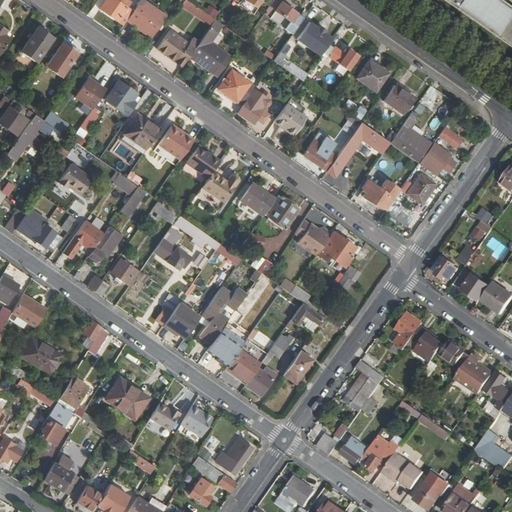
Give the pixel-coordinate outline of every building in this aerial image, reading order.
[(105,0),(100,8),(123,24),(126,19),(136,6),(127,0),(105,0)] [(139,0),(136,6),(126,19),(150,37),(165,16),(142,0),(139,0)] [(195,7),(185,0),(183,0),(180,5),(191,13),(195,7)] [(240,0),(238,3),(253,14),(262,0),(240,0)] [(271,0),(262,12),(291,33),(303,16),(278,0),(271,0)] [(511,0),(435,0),(469,23),(470,22),(511,50),(511,0)] [(308,9),(320,18),(324,12),(312,3),(308,9)] [(209,26),(213,19),(195,7),(191,13),(209,26)] [(210,24),(217,29),(221,25),(213,19),(210,24)] [(319,55),(328,42),(331,38),(322,33),(324,30),(317,25),(316,28),(308,22),(296,39),(319,55)] [(36,26),(19,50),(36,62),(52,38),(36,26)] [(209,26),(197,42),(195,45),(193,48),(201,53),(197,59),(218,74),(231,56),(210,42),(217,32),(209,26)] [(168,30),(155,49),(180,66),(189,54),(193,48),(195,45),(197,42),(191,37),(187,43),(168,30)] [(4,34),(2,37),(8,41),(11,37),(5,33),(4,34)] [(61,42),(44,66),(59,76),(76,52),(61,42)] [(327,56),(347,70),(356,56),(347,49),(344,54),(328,42),(319,55),(325,59),(327,56)] [(189,54),(197,59),(201,53),(193,48),(189,54)] [(272,60),(301,81),(305,75),(284,61),(275,55),(272,60)] [(367,60),(355,78),(374,92),(387,74),(367,60)] [(230,68),(217,87),(235,100),(249,81),(230,68)] [(87,78),(74,97),(91,109),(94,105),(104,90),(87,78)] [(106,99),(128,115),(136,104),(131,100),(135,95),(136,94),(119,81),(106,99)] [(254,85),(249,81),(237,97),(242,101),(254,85)] [(383,100),(402,113),(414,96),(406,90),(405,91),(395,84),(383,100)] [(247,99),(237,112),(252,123),(255,119),(259,122),(268,109),(263,106),(264,104),(266,106),(269,105),(270,103),(270,100),(254,89),(247,99)] [(135,95),(131,100),(136,104),(140,98),(135,95)] [(11,98),(0,114),(0,121),(1,123),(4,118),(16,102),(14,101),(11,98)] [(273,121),(293,135),(306,117),(285,103),(273,121)] [(91,109),(79,126),(86,131),(101,110),(94,105),(91,109)] [(51,126),(31,112),(3,153),(12,160),(24,142),(27,144),(32,136),(29,134),(34,127),(45,134),(51,126)] [(138,115),(124,133),(146,148),(159,130),(138,115)] [(0,124),(13,133),(17,127),(4,118),(1,123),(0,124)] [(404,120),(398,127),(405,132),(410,124),(404,120)] [(336,155),(325,170),(333,175),(360,136),(382,151),(388,142),(359,122),(336,155)] [(445,126),(438,138),(457,150),(464,139),(445,126)] [(180,157),(191,142),(170,127),(159,143),(153,151),(174,166),(180,157)] [(389,141),(417,161),(424,151),(406,138),(396,131),(389,141)] [(406,138),(424,151),(429,144),(410,131),(406,138)] [(120,140),(141,154),(146,148),(124,133),(120,140)] [(78,146),(87,147),(87,139),(79,138),(78,146)] [(313,138),(303,153),(319,165),(330,150),(313,138)] [(431,143),(418,162),(435,174),(440,167),(447,172),(454,162),(447,157),(449,155),(431,143)] [(54,151),(61,157),(66,150),(58,145),(54,151)] [(211,171),(220,159),(212,154),(212,155),(198,145),(182,167),(204,182),(211,171)] [(330,150),(319,165),(325,170),(336,155),(330,150)] [(70,163),(57,182),(66,189),(67,187),(78,195),(91,178),(70,163)] [(511,164),(500,182),(511,190),(511,164)] [(211,171),(200,188),(222,203),(239,179),(231,174),(225,182),(211,171)] [(130,172),(128,178),(140,183),(142,176),(130,172)] [(405,180),(400,187),(422,203),(436,183),(420,173),(412,184),(405,180)] [(366,178),(360,186),(365,190),(361,195),(377,206),(378,204),(385,209),(389,203),(399,189),(385,179),(379,187),(366,178)] [(9,196),(15,184),(7,180),(1,192),(9,196)] [(123,187),(131,193),(136,186),(128,180),(123,187)] [(250,184),(239,200),(262,215),(263,213),(274,199),(263,192),(262,193),(250,184)] [(130,194),(119,210),(126,215),(137,199),(130,194)] [(274,199),(263,213),(284,228),(298,209),(277,194),(274,199)] [(151,209),(171,223),(172,223),(177,215),(157,201),(151,209)] [(384,211),(405,226),(411,218),(389,203),(385,209),(384,211)] [(144,204),(133,220),(140,225),(151,209),(144,204)] [(477,218),(489,222),(493,211),(480,207),(477,218)] [(20,220),(15,227),(44,247),(45,244),(51,248),(60,236),(43,224),(46,220),(28,208),(20,220)] [(119,210),(114,217),(121,222),(126,215),(119,210)] [(13,215),(3,228),(10,233),(15,227),(20,220),(13,215)] [(69,215),(60,228),(64,231),(74,219),(69,215)] [(172,223),(192,237),(191,240),(201,247),(208,237),(207,236),(180,217),(177,215),(172,223)] [(84,219),(61,252),(69,257),(79,243),(90,251),(103,233),(84,219)] [(301,238),(297,243),(316,255),(322,247),(331,234),(324,228),(317,230),(316,228),(310,224),(309,225),(303,220),(294,233),(301,238)] [(478,227),(489,235),(493,230),(482,222),(478,227)] [(169,226),(153,250),(178,268),(181,263),(184,266),(190,257),(172,245),(180,234),(169,226)] [(103,233),(90,251),(87,255),(96,262),(102,254),(107,257),(122,237),(107,227),(103,233)] [(322,247),(337,257),(335,261),(344,267),(352,255),(348,253),(353,245),(333,231),(331,234),(322,247)] [(250,232),(242,243),(250,249),(254,245),(261,246),(262,235),(254,235),(250,232)] [(216,250),(236,264),(239,259),(234,255),(219,245),(216,250)] [(466,263),(475,251),(466,245),(458,257),(466,263)] [(193,264),(203,269),(209,257),(199,252),(193,264)] [(255,255),(251,268),(272,274),(276,262),(255,255)] [(120,259),(110,272),(128,285),(138,271),(120,259)] [(446,260),(435,275),(443,280),(446,276),(450,279),(457,270),(453,266),(454,265),(446,260)] [(350,266),(335,286),(338,288),(335,291),(342,296),(353,281),(354,281),(360,273),(350,266)] [(465,269),(455,283),(461,288),(471,273),(465,269)] [(94,274),(86,286),(93,291),(102,279),(94,274)] [(2,275),(0,277),(0,300),(6,304),(18,285),(2,275)] [(473,275),(463,290),(481,302),(482,300),(491,287),(473,275)] [(285,277),(279,285),(304,302),(310,293),(285,277)] [(102,279),(93,291),(101,296),(109,284),(102,279)] [(491,287),(482,300),(502,314),(511,299),(511,296),(494,283),(491,287)] [(220,286),(201,314),(209,320),(205,326),(198,336),(210,344),(222,327),(228,319),(219,313),(226,304),(235,310),(246,295),(236,288),(232,294),(220,286)] [(21,293),(10,312),(35,327),(46,309),(21,293)] [(171,312),(164,323),(184,338),(196,320),(198,318),(178,303),(171,312)] [(301,303),(290,320),(296,324),(302,315),(317,325),(322,317),(316,313),(301,303)] [(316,313),(322,317),(337,328),(342,321),(321,305),(316,313)] [(1,307),(0,307),(0,326),(1,327),(10,312),(1,307)] [(156,320),(163,325),(164,323),(171,312),(164,307),(156,320)] [(408,313),(396,330),(401,333),(394,343),(404,350),(408,344),(413,338),(422,325),(423,324),(408,313)] [(209,320),(201,314),(198,318),(196,320),(205,326),(209,320)] [(90,320),(82,333),(86,336),(80,346),(87,351),(88,350),(102,328),(90,320)] [(420,344),(415,349),(432,361),(445,343),(437,338),(438,336),(422,325),(413,338),(420,344)] [(218,360),(227,366),(238,349),(243,342),(222,327),(210,344),(206,351),(214,357),(212,358),(217,362),(218,360)] [(102,328),(88,350),(93,354),(107,332),(102,328)] [(22,354),(41,365),(38,369),(50,376),(61,357),(31,338),(22,354)] [(420,344),(413,338),(408,344),(415,349),(420,344)] [(441,354),(456,365),(453,370),(459,373),(471,356),(466,353),(465,353),(449,343),(441,354)] [(227,366),(225,368),(246,383),(257,367),(259,364),(238,349),(227,366)] [(299,350),(282,374),(295,383),(312,360),(299,350)] [(20,358),(38,369),(41,365),(22,354),(20,358)] [(265,355),(260,362),(265,365),(270,358),(265,355)] [(456,378),(480,394),(492,376),(477,365),(480,361),(472,355),(471,356),(459,373),(456,378)] [(364,373),(380,384),(385,377),(362,360),(356,368),(364,373)] [(10,371),(23,380),(27,374),(13,365),(9,371),(10,371)] [(257,367),(246,383),(245,384),(260,395),(272,378),(257,367)] [(364,373),(345,400),(361,412),(362,410),(371,397),(380,384),(364,373)] [(497,373),(485,390),(499,399),(495,404),(504,410),(511,398),(511,393),(502,386),(506,380),(497,373)] [(72,376),(59,397),(76,407),(88,386),(72,376)] [(118,378),(104,398),(132,418),(147,398),(118,378)] [(29,392),(53,407),(56,402),(32,386),(29,392)] [(371,397),(362,410),(369,415),(378,402),(371,397)] [(511,398),(504,410),(503,411),(511,416),(511,398)] [(401,405),(421,420),(424,415),(404,401),(401,405)] [(43,428),(39,435),(52,443),(55,445),(57,440),(64,430),(61,429),(68,417),(72,412),(56,402),(53,407),(41,427),(43,428)] [(158,404),(149,419),(169,431),(179,413),(169,407),(168,410),(158,404)] [(193,405),(182,423),(202,435),(213,417),(204,412),(203,414),(199,411),(200,409),(193,405)] [(84,413),(81,418),(90,424),(93,419),(84,413)] [(421,420),(448,439),(451,435),(427,418),(424,415),(421,420)] [(5,421),(0,428),(0,430),(4,433),(9,425),(5,421)] [(342,422),(335,436),(342,439),(349,426),(342,422)] [(490,430),(475,451),(482,456),(497,435),(490,430)] [(228,433),(211,458),(230,472),(248,446),(228,433)] [(211,434),(204,445),(213,451),(220,440),(211,434)] [(95,448),(99,438),(92,435),(88,445),(95,448)] [(317,446),(330,455),(338,444),(325,435),(317,446)] [(116,441),(130,450),(133,445),(119,436),(116,441)] [(4,438),(0,443),(0,457),(4,460),(6,455),(15,460),(18,455),(9,450),(13,443),(4,438)] [(345,446),(340,453),(356,465),(362,457),(363,458),(368,451),(369,450),(353,439),(347,447),(345,446)] [(133,445),(130,450),(142,458),(144,455),(154,463),(159,456),(136,442),(133,445)] [(210,457),(211,451),(202,448),(200,455),(210,457)] [(363,458),(360,462),(374,472),(382,461),(368,451),(363,458)] [(397,453),(383,472),(399,484),(401,481),(413,489),(424,473),(397,453)] [(191,466),(230,493),(237,484),(197,457),(191,466)] [(47,473),(43,480),(64,492),(74,475),(54,462),(47,473)] [(39,468),(32,478),(41,484),(43,480),(47,473),(39,468)] [(433,473),(414,500),(430,511),(441,495),(443,496),(450,486),(433,473)] [(295,476),(283,492),(303,506),(315,491),(295,476)] [(194,486),(187,495),(202,506),(209,497),(206,495),(211,488),(203,482),(198,489),(194,486)] [(103,495),(96,505),(103,510),(107,511),(119,511),(129,496),(110,484),(103,495)] [(88,486),(77,501),(80,503),(77,509),(82,511),(90,511),(92,510),(93,511),(96,505),(103,495),(88,486)] [(461,487),(456,495),(467,503),(471,506),(477,498),(461,487)] [(455,494),(443,511),(444,511),(467,511),(470,508),(471,506),(467,503),(456,495),(455,494)] [(136,498),(127,511),(159,511),(148,505),(136,498)] [(148,505),(159,511),(163,511),(165,510),(167,507),(151,499),(148,505)] [(320,511),(344,511),(329,501),(320,511)] [(165,510),(167,511),(181,511),(169,503),(167,507),(165,510)]
